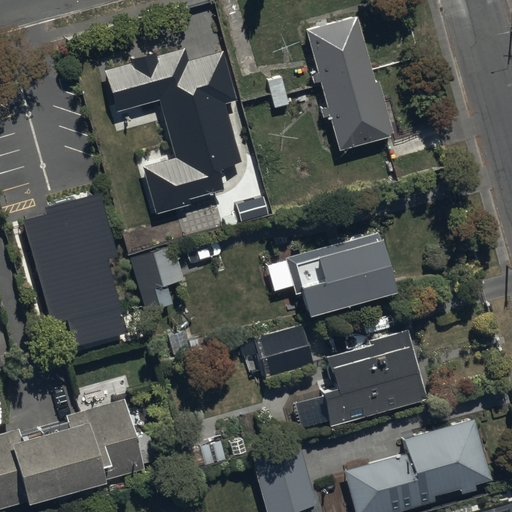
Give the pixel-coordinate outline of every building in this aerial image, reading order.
[(317,80),(318,84),(368,70),(353,15),(303,29),(315,72),(309,73),(311,82),(317,80)] [(133,63),(104,71),(116,114),(160,101),(176,157),(141,166),(155,214),(192,204),(191,199),(227,189),(221,168),(243,162),(227,104),(236,102),(222,52),(188,61),(184,48),(156,56),(154,51),(131,57),(133,63)] [(327,115),(336,149),(386,135),(385,133),(390,131),(375,80),(371,81),(368,70),(318,84),(324,106),(319,107),(321,116),(327,115)] [(273,107),(286,103),(284,93),(279,76),(265,79),(269,93),(273,107)] [(12,88),(0,91),(0,136),(23,131),(12,88)] [(48,215),(24,222),(53,325),(67,321),(74,348),(130,333),(109,259),(117,257),(99,193),(46,208),(48,215)] [(297,296),(304,321),(393,297),(375,234),(281,260),(292,297),(297,296)] [(175,244),(128,257),(144,312),(172,304),(166,284),(186,279),(175,244)] [(250,341),(261,380),(312,365),(301,326),(250,341)] [(316,383),(329,427),(426,400),(406,332),(366,343),(367,348),(322,361),(328,380),(316,383)] [(145,433),(132,437),(122,401),(62,417),(66,431),(21,443),(17,430),(0,434),(0,510),(22,505),(23,508),(102,487),(101,482),(141,471),(139,465),(152,461),(145,433)] [(404,456),(342,473),(353,511),(406,511),(433,505),(431,498),(457,491),(459,497),(474,492),(472,487),(489,482),(472,420),(400,440),(404,456)] [(298,446),(250,459),(263,511),(306,511),(314,510),(298,446)] [(511,511),(511,502),(477,511),(511,511)]
